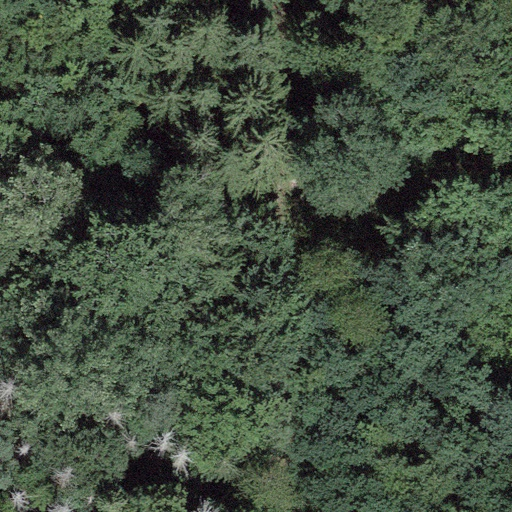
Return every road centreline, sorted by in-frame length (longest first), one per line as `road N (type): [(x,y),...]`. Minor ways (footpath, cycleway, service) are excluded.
road 1 (track): [(280,511),(287,0)]
road 2 (track): [(511,144),(287,187)]
